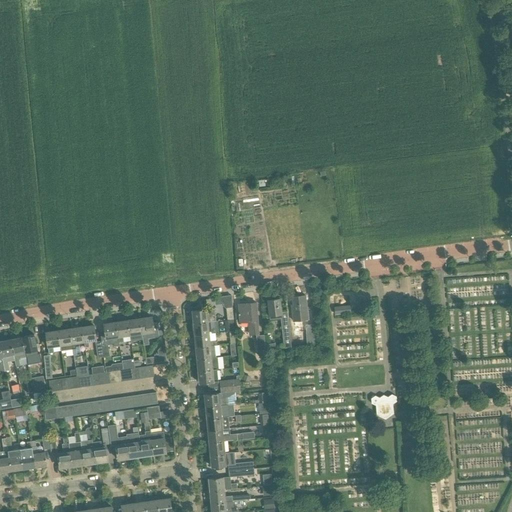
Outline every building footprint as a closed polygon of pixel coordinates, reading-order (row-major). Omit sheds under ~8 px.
[(293,305),(291,305),(294,332),(306,331),(307,346),(315,345),(314,339),(313,324),(312,310),(307,310),(305,295),(292,297),(293,305)] [(279,299),(267,300),(269,316),(269,320),(280,319),(284,348),(286,348),(291,347),(289,327),(287,316),(287,312),(281,312),(279,299)] [(256,303),(238,304),(240,322),(248,322),(249,334),(256,334),(258,334),(256,303)] [(350,306),(334,307),(335,314),(351,312),(350,306)] [(214,309),(192,311),(193,323),(207,322),(215,321),(214,309)] [(155,316),(139,319),(142,333),(143,345),(148,344),(147,338),(158,337),(155,316)] [(139,319),(128,320),(130,335),(142,333),(139,319)] [(128,320),(116,322),(119,346),(120,346),(119,342),(123,342),(122,336),(130,335),(128,320)] [(207,322),(193,323),(194,335),(208,334),(208,333),(217,332),(216,321),(215,321),(207,322)] [(116,322),(103,324),(105,338),(113,337),(114,346),(119,346),(116,322)] [(94,325),(81,327),(83,342),(84,341),(85,348),(89,347),(88,341),(96,340),(94,325)] [(81,327),(69,329),(71,343),(72,349),(73,355),(80,354),(78,342),(83,342),(81,327)] [(69,329),(58,331),(60,345),(61,351),(72,349),(71,343),(69,329)] [(58,331),(45,332),(48,353),(53,353),(52,346),(60,345),(58,331)] [(34,334),(22,337),(23,343),(25,352),(26,356),(37,354),(36,349),(37,349),(34,334)] [(208,334),(194,335),(195,347),(213,345),(217,345),(216,340),(209,340),(208,334)] [(258,334),(256,334),(257,351),(258,351),(265,350),(264,335),(258,335),(258,334)] [(25,352),(23,343),(22,337),(10,339),(13,354),(14,360),(17,372),(21,371),(18,359),(26,358),(26,356),(25,352)] [(14,360),(13,354),(10,339),(0,341),(0,347),(5,371),(9,370),(9,369),(9,367),(8,362),(14,360)] [(107,340),(101,341),(103,357),(109,356),(107,340)] [(101,341),(95,342),(97,358),(103,357),(101,341)] [(213,345),(195,347),(197,359),(216,357),(215,357),(213,345)] [(216,357),(197,359),(198,371),(217,369),(216,357)] [(110,366),(105,367),(105,372),(108,372),(114,371),(120,370),(122,370),(122,369),(121,364),(110,366)] [(152,365),(144,366),(145,377),(154,376),(152,365)] [(217,369),(198,371),(199,383),(213,382),(218,381),(217,369)] [(0,389),(12,389),(12,378),(0,378),(0,389)] [(268,392),(259,392),(259,402),(269,402),(268,392)] [(219,393),(204,394),(205,407),(227,404),(226,396),(219,397),(219,393)] [(396,401),(396,396),(391,394),(387,397),(383,395),(379,397),(375,395),(371,398),(371,403),(376,405),(376,415),(385,419),(393,414),(392,404),(396,401)] [(2,399),(0,399),(0,408),(12,407),(10,397),(2,399)] [(227,404),(205,407),(207,419),(221,417),(231,416),(232,416),(234,416),(233,404),(227,404)] [(66,405),(61,406),(62,417),(68,417),(74,416),(72,405),(66,405)] [(9,410),(6,411),(7,418),(7,419),(15,418),(13,410),(9,410)] [(221,417),(207,419),(208,430),(222,429),(229,428),(228,421),(232,421),(231,416),(221,417)] [(137,427),(141,456),(153,454),(149,422),(144,422),(146,435),(139,436),(137,427)] [(150,434),(149,422),(153,454),(166,452),(163,432),(150,434)] [(115,425),(107,426),(108,428),(110,443),(110,446),(115,445),(118,459),(130,458),(127,443),(127,438),(126,436),(116,438),(115,425)] [(133,433),(126,434),(126,436),(127,438),(127,443),(130,458),(141,456),(137,427),(133,427),(133,433)] [(108,428),(101,429),(103,443),(103,444),(104,444),(105,444),(110,443),(108,428)] [(222,429),(208,430),(209,442),(223,441),(237,439),(237,440),(242,439),(241,433),(236,434),(236,433),(223,434),(222,429)] [(75,443),(68,444),(72,466),(83,464),(79,432),(74,433),(75,443)] [(79,432),(83,464),(95,463),(93,448),(92,440),(91,434),(79,435),(79,432)] [(10,437),(6,438),(11,471),(23,469),(20,449),(12,450),(10,437)] [(65,453),(57,454),(59,468),(72,466),(68,444),(67,437),(62,438),(65,453)] [(0,472),(11,471),(6,438),(5,438),(6,440),(1,440),(3,451),(0,451),(0,472)] [(35,440),(30,441),(34,467),(47,466),(45,452),(37,453),(37,446),(36,446),(35,440)] [(27,448),(20,449),(23,469),(34,467),(30,441),(26,441),(27,448)] [(100,441),(92,442),(93,448),(95,463),(108,461),(105,447),(105,444),(104,444),(103,444),(103,443),(101,444),(100,441)] [(223,441),(209,442),(210,454),(224,453),(223,441)] [(224,453),(210,454),(211,467),(228,465),(234,464),(233,452),(224,453)] [(240,470),(231,470),(232,477),(254,475),(254,468),(240,470)] [(269,478),(268,468),(259,468),(259,479),(269,478)] [(222,477),(208,479),(209,491),(224,490),(228,489),(236,488),(236,483),(231,484),(230,477),(227,477),(222,477)] [(272,484),(262,485),(263,496),(273,495),(272,484)] [(224,490),(209,491),(210,503),(232,501),(231,496),(224,497),(224,490)] [(171,511),(169,498),(157,500),(159,511),(171,511)] [(263,499),(264,509),(263,509),(263,510),(274,509),(273,498),(263,499)] [(158,511),(157,500),(145,502),(146,511),(158,511)] [(232,501),(210,503),(211,511),(237,511),(237,507),(232,508),(232,501)] [(146,511),(145,502),(133,503),(134,511),(146,511)] [(134,511),(133,503),(121,505),(122,511),(134,511)]
